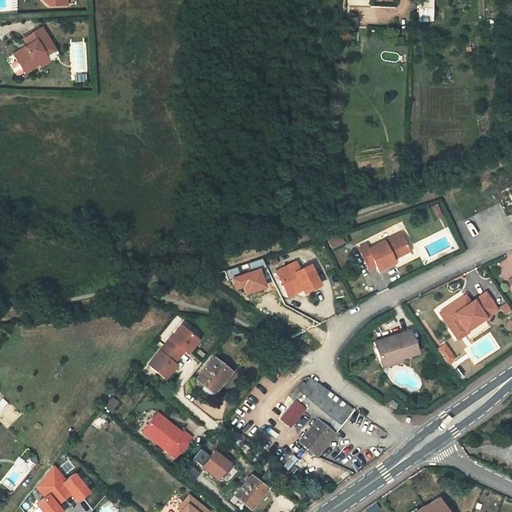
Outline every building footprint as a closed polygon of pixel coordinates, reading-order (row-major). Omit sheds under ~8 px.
[(36,0),(37,6),(44,10),(61,10),(60,0),(36,0)] [(418,0),(418,21),(433,21),(432,0),(418,0)] [(32,73),(41,68),(37,62),(45,57),(42,51),(43,50),(34,36),(16,45),(21,53),(23,56),(8,65),(16,80),(31,72),(32,73)] [(6,62),(8,65),(23,56),(21,53),(6,62)] [(49,63),(45,57),(37,62),(41,68),(49,63)] [(434,214),(427,217),(434,231),(441,227),(434,214)] [(365,255),(356,260),(366,280),(373,276),(376,281),(392,273),(391,270),(409,261),(400,244),(367,259),(365,255)] [(297,280),(294,272),(274,282),(284,302),(299,295),(300,299),(303,303),(318,296),(308,275),(297,280)] [(299,295),(284,302),(286,306),(300,299),(299,295)] [(458,333),(461,338),(463,342),(493,322),(482,305),(475,309),(477,311),(476,314),(473,316),(469,318),(462,307),(437,324),(448,340),(458,333)] [(412,328),(374,342),(384,368),(392,366),(403,362),(421,354),(412,328)] [(458,333),(448,340),(451,345),(461,338),(458,333)] [(186,364),(197,350),(180,336),(169,349),(163,355),(148,375),(165,389),(176,376),(173,373),(183,361),(186,364)] [(446,344),(439,347),(446,363),(453,360),(446,344)] [(215,368),(196,391),(214,405),(232,381),(215,368)] [(310,391),(308,394),(294,410),(319,430),(301,452),(320,466),(333,450),(349,427),(352,423),(343,416),(321,400),(310,391)] [(393,399),(388,405),(395,410),(400,404),(393,399)] [(168,422),(159,414),(156,417),(166,425),(168,422)] [(183,434),(168,422),(166,425),(156,417),(144,433),(176,459),(192,438),(185,432),(183,434)] [(202,450),(195,460),(218,478),(221,475),(224,478),(233,467),(215,452),(211,457),(202,450)] [(37,487),(46,499),(38,505),(43,511),(64,511),(58,504),(72,494),(78,502),(90,492),(76,474),(67,481),(54,466),(37,487)] [(190,466),(181,477),(192,485),(200,474),(190,466)] [(253,475),(236,496),(253,509),(269,488),(253,475)] [(182,511),(209,511),(190,496),(185,503),(188,506),(182,511)] [(451,511),(441,497),(428,505),(427,504),(414,511),(451,511)] [(185,503),(179,510),(181,511),(182,511),(188,506),(185,503)]
